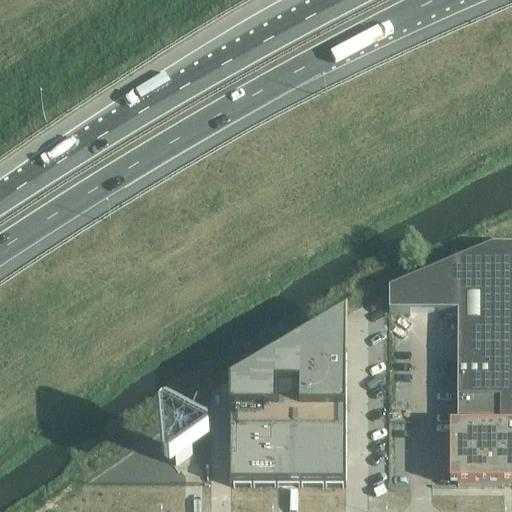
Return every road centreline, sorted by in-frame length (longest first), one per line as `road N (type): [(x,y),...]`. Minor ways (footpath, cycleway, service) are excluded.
road 1 (motorway): [(0,250),(171,141),(434,0)]
road 2 (motorway): [(342,0),(0,200)]
